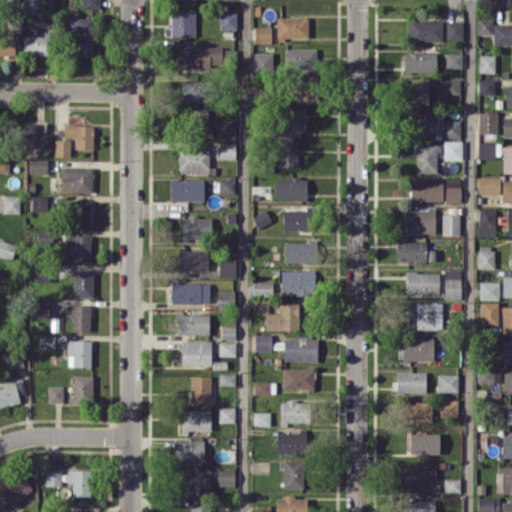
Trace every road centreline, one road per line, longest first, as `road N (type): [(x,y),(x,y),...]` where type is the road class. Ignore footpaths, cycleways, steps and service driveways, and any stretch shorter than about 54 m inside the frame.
road 1 (residential): [(132,0),(130,511)]
road 2 (residential): [(357,0),(357,511)]
road 3 (residential): [(0,89),(131,91)]
road 4 (residential): [(0,444),(130,435)]
